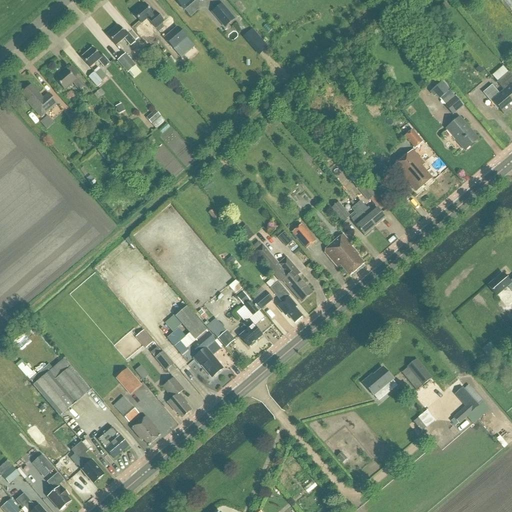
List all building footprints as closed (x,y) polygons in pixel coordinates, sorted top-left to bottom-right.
[(174,0),(184,11),(196,0),(199,0),(200,2),(202,0),(174,0)] [(144,5),(133,15),(141,25),(147,20),(156,29),(159,33),(164,28),(161,25),(163,23),(154,11),(152,13),(144,5)] [(221,5),(212,13),(225,28),(234,20),(221,5)] [(126,35),(118,27),(107,37),(115,46),(124,39),(130,46),(135,42),(127,34),(126,35)] [(177,27),(163,39),(173,50),(187,39),(177,27)] [(243,35),(258,54),(267,47),(251,28),(243,35)] [(156,51),(152,47),(146,52),(150,57),(156,51)] [(100,57),(93,49),(81,59),(90,69),(98,61),(104,68),(109,64),(102,56),(100,57)] [(117,63),(128,75),(136,68),(126,55),(117,63)] [(74,79),(67,71),(55,81),(64,91),(73,83),(79,90),(83,86),(76,78),(74,79)] [(503,91),(503,92),(511,102),(511,77),(508,73),(496,83),(503,91)] [(103,84),(96,74),(89,79),(97,90),(103,84)] [(434,99),(436,97),(453,117),(463,108),(442,83),(430,94),(434,99)] [(31,86),(22,94),(29,102),(27,103),(41,118),(57,104),(48,95),(43,100),(31,86)] [(496,106),(503,115),(510,110),(511,111),(511,110),(511,102),(503,92),(499,95),(492,86),(482,94),(494,108),(496,106)] [(94,95),(98,100),(104,94),(100,90),(94,95)] [(81,120),(74,111),(68,116),(75,124),(81,120)] [(148,119),(157,130),(166,122),(157,111),(148,119)] [(47,116),(39,122),(46,129),(53,123),(47,116)] [(459,119),(447,130),(465,151),(477,140),(459,119)] [(422,140),(413,130),(406,136),(413,144),(412,145),(414,147),(422,140)] [(405,181),(416,193),(432,179),(421,167),(424,165),(412,151),(391,170),(402,183),(405,181)] [(89,183),(93,189),(98,185),(96,184),(97,183),(94,180),(89,183)] [(364,183),(356,190),(368,203),(376,196),(364,183)] [(356,206),(374,228),(385,219),(377,209),(371,214),(367,209),(360,202),(356,206)] [(331,211),(343,224),(350,218),(338,204),(331,211)] [(356,227),(364,237),(374,228),(356,206),(351,210),(356,216),(351,220),(356,227)] [(316,243),(301,226),(291,234),(306,251),(316,243)] [(247,227),(241,232),(249,241),(255,236),(247,227)] [(278,238),(285,245),(290,240),(283,233),(278,238)] [(340,266),(349,277),(364,265),(357,257),(358,256),(351,248),(352,247),(343,235),(325,250),(325,254),(337,268),(340,266)] [(283,281),(301,303),(312,294),(297,277),(300,274),(286,258),(278,265),(262,246),(255,253),(281,283),(283,281)] [(496,297),(507,288),(511,292),(511,290),(511,280),(509,283),(502,274),(488,287),(496,297)] [(235,281),(228,285),(233,294),(240,290),(235,281)] [(287,316),(295,324),(302,318),(295,309),(296,308),(288,298),(289,297),(278,284),(270,291),(281,304),(277,307),(286,317),(287,316)] [(253,301),(261,310),(272,300),(265,292),(253,301)] [(249,301),(243,306),(252,317),(258,312),(249,301)] [(201,366),(212,379),(223,369),(212,356),(211,357),(205,350),(215,342),(186,308),(172,320),(179,329),(182,326),(189,334),(195,341),(197,343),(193,346),(200,354),(194,359),(200,367),(201,366)] [(243,325),(248,331),(240,338),(248,348),(261,336),(253,327),(254,326),(249,320),(243,325)] [(195,341),(189,334),(185,337),(179,329),(167,339),(181,356),(187,351),(186,350),(192,345),(195,341)] [(144,331),(136,338),(146,349),(154,342),(144,331)] [(220,339),(228,349),(237,341),(229,331),(220,339)] [(489,344),(482,350),(487,357),(495,351),(489,344)] [(158,347),(153,352),(157,356),(162,352),(158,347)] [(165,372),(174,364),(163,351),(162,352),(157,356),(154,358),(165,372)] [(27,379),(33,374),(21,360),(15,365),(27,379)] [(407,368),(422,386),(430,380),(415,361),(407,368)] [(50,375),(49,374),(33,386),(60,417),(90,391),(65,362),(50,375)] [(115,379),(130,396),(142,386),(128,369),(115,379)] [(139,369),(136,371),(143,381),(147,378),(139,369)] [(363,384),(373,396),(392,380),(383,369),(370,379),(370,378),(363,384)] [(183,391),(174,379),(163,388),(172,400),(167,404),(176,414),(177,413),(182,419),(191,411),(186,405),(187,405),(179,395),(183,391)] [(478,407),(473,401),(462,389),(455,395),(465,408),(454,418),(459,424),(478,407)] [(113,406),(124,418),(134,409),(124,397),(113,406)] [(146,418),(131,430),(136,435),(142,442),(143,441),(148,447),(159,437),(154,431),(156,429),(146,418)] [(418,419),(413,423),(421,432),(426,428),(418,419)] [(112,429),(98,441),(114,460),(128,448),(112,429)] [(336,440),(329,446),(339,457),(346,452),(336,440)] [(81,444),(71,452),(78,460),(85,468),(81,471),(82,472),(84,475),(85,475),(93,485),(98,480),(100,480),(103,476),(104,476),(86,455),(89,453),(81,444)] [(31,465),(42,478),(53,469),(41,456),(31,465)] [(0,465),(0,476),(8,486),(19,476),(5,461),(0,465)] [(57,474),(47,483),(55,492),(48,498),(59,511),(60,511),(61,511),(65,508),(65,507),(71,502),(66,496),(67,495),(59,486),(64,481),(57,474)] [(25,495),(17,501),(23,508),(24,507),(27,511),(44,511),(39,506),(37,508),(25,495)] [(11,500),(4,506),(8,511),(20,511),(11,500)]
